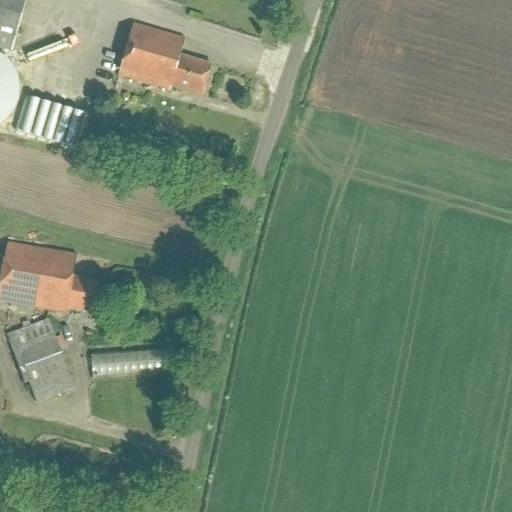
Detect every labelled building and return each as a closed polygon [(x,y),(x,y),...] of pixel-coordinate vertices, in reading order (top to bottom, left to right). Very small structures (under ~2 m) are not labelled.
[(0,0),(0,50),(11,54),(27,0),(0,0)] [(201,97),(210,66),(179,58),(184,41),(132,26),(118,77),(169,92),(170,89),(201,97)] [(0,123),(1,123),(6,118),(10,112),(13,106),(15,99),(16,92),(15,85),(13,79),(10,72),(6,67),(1,62),(0,60),(0,123)] [(93,314),(98,285),(72,280),(76,257),(7,244),(0,281),(0,302),(65,314),(65,310),(93,314)] [(74,388),(48,319),(5,336),(24,385),(27,384),(35,403),(74,388)] [(84,355),(85,379),(139,376),(138,353),(84,355)]
